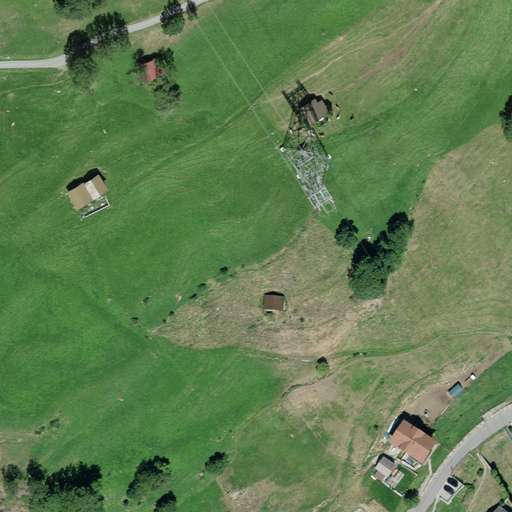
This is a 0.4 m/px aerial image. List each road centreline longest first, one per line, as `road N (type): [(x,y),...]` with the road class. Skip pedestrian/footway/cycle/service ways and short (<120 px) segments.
road 1 (track): [(202,0),(104,37),(71,60),(0,65)]
road 2 (residential): [(415,511),(470,442),(511,413)]
